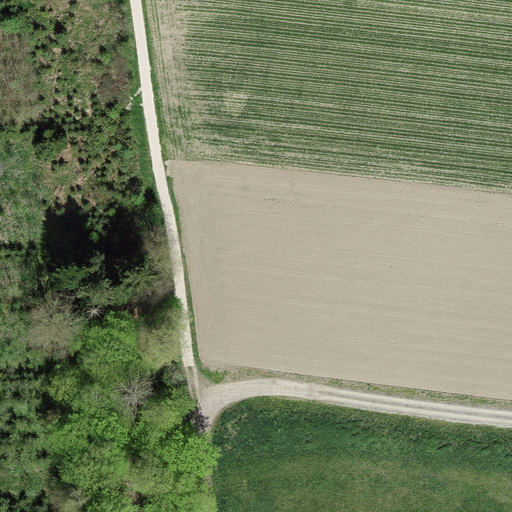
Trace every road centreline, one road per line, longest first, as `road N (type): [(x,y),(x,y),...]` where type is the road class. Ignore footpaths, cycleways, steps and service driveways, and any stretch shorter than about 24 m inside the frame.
road 1 (track): [(511,416),(246,383),(201,410),(205,511)]
road 2 (track): [(135,0),(201,410)]
